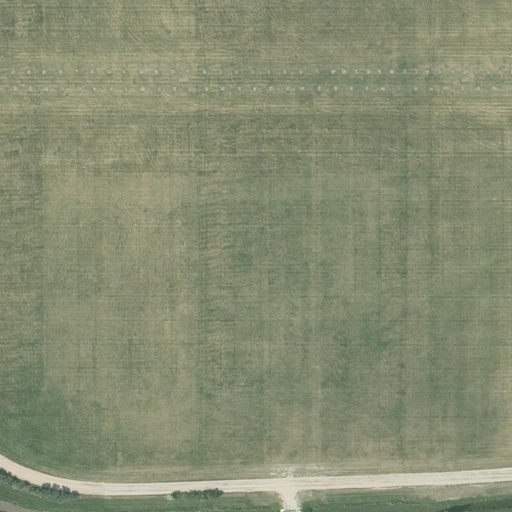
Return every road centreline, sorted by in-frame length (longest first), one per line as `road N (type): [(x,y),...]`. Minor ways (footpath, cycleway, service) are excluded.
road 1 (track): [(0,460),(53,483),(91,488),(289,483)]
road 2 (track): [(289,483),(511,472)]
